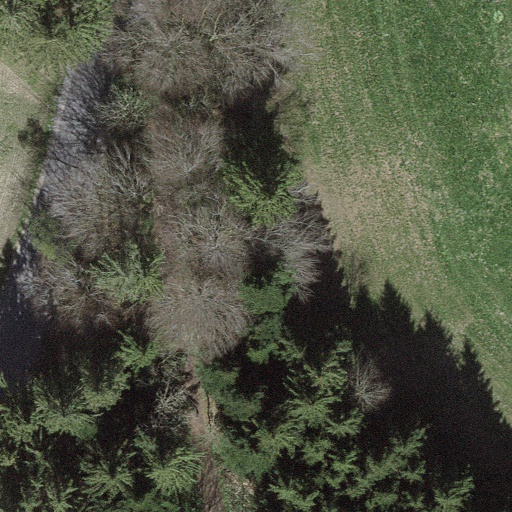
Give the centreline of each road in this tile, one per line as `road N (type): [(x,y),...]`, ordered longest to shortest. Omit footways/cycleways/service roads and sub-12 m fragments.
road 1 (track): [(130,0),(216,511)]
road 2 (tertiary): [(127,0),(0,341)]
